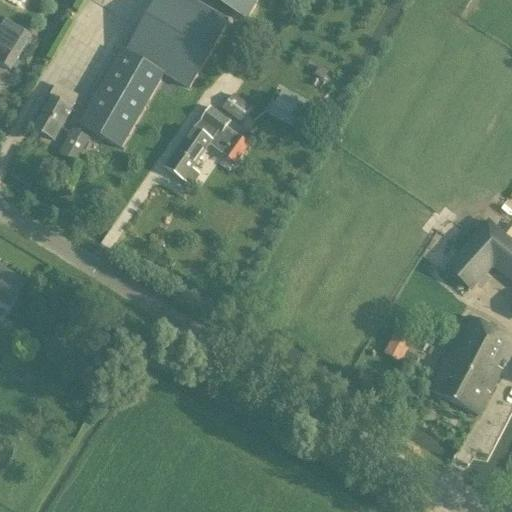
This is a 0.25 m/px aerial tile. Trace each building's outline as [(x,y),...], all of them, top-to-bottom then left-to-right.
[(190,90),(229,25),(188,0),(158,0),(126,53),(124,51),(80,124),(121,149),(166,75),(190,90)] [(208,0),(246,22),(259,0),(208,0)] [(0,66),(10,73),(24,50),(30,39),(0,20),(0,22),(4,25),(0,30),(0,56),(2,58),(0,61),(0,66)] [(320,69),(315,78),(324,83),(329,74),(320,69)] [(53,90),(31,131),(49,141),(56,128),(61,131),(76,104),(71,101),(74,97),(60,89),(58,93),(53,90)] [(283,92),(270,115),(305,134),(317,110),(283,92)] [(233,97),(223,110),(240,124),(250,110),(233,97)] [(226,129),(230,124),(210,110),(194,132),(193,131),(165,170),(183,183),(183,182),(191,187),(199,176),(192,170),(209,147),(235,165),(249,146),(226,129)] [(76,165),(87,144),(71,136),(62,151),(63,152),(65,149),(79,157),(75,164),(71,162),(71,163),(76,165)] [(488,224),(446,271),(469,291),(492,264),(511,280),(511,244),(509,242),(488,224)] [(0,268),(0,328),(26,284),(0,268)] [(479,417),(511,354),(511,340),(469,318),(430,392),(479,417)] [(396,335),(385,355),(399,363),(410,343),(396,335)] [(367,385),(370,378),(361,373),(357,380),(367,385)]
